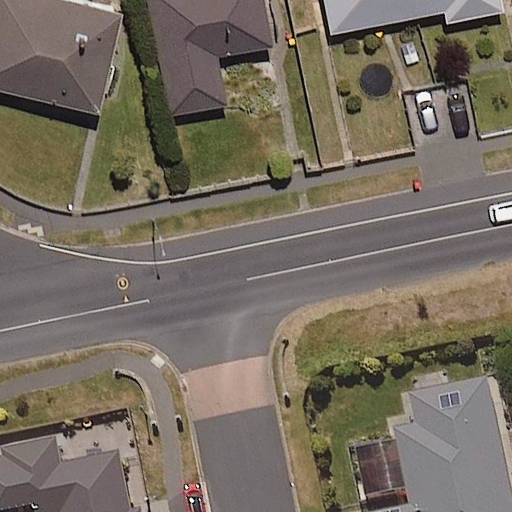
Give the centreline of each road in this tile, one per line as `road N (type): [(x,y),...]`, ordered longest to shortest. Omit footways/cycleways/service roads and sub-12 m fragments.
road 1 (secondary): [(206,288),(511,226)]
road 2 (residential): [(257,511),(206,288)]
road 3 (secondary): [(0,330),(206,288)]
